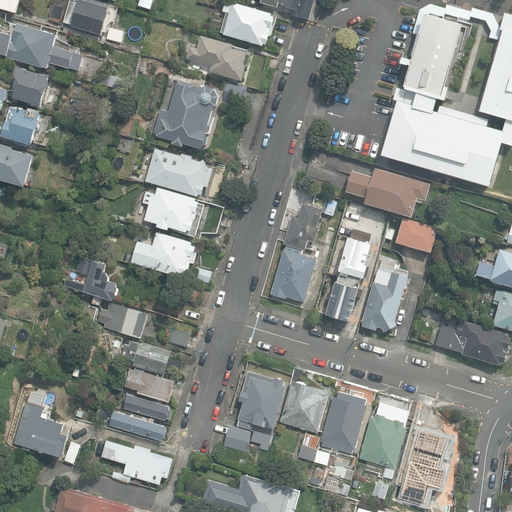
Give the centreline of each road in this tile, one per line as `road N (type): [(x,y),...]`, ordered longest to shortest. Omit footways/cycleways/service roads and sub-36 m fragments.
road 1 (residential): [(234,322),(329,15)]
road 2 (residential): [(234,322),(511,402)]
road 3 (residential): [(197,442),(234,322)]
